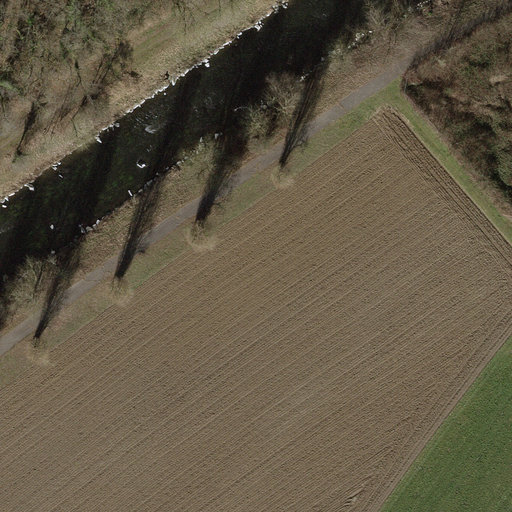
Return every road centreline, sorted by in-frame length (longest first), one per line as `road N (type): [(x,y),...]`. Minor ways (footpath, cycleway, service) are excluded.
road 1 (track): [(0,348),(400,67),(511,6)]
road 2 (track): [(0,141),(233,0)]
